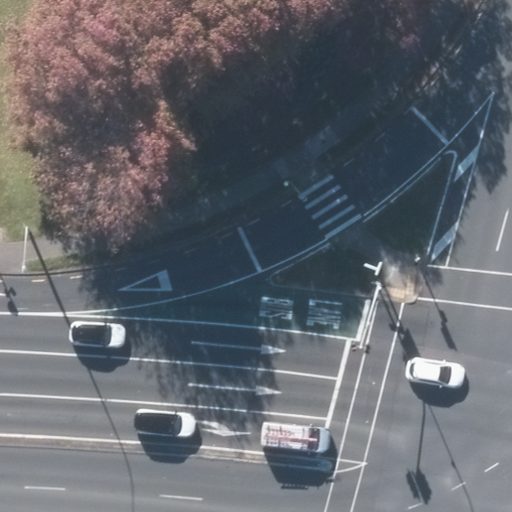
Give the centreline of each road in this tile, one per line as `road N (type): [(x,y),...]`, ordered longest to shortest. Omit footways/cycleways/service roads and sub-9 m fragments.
road 1 (primary): [(0,303),(96,287),(231,249),(333,200),(453,93),(511,0)]
road 2 (primary): [(0,365),(205,376),(464,410)]
road 3 (primary): [(343,511),(234,492),(47,498)]
road 4 (secondary): [(464,410),(511,234)]
